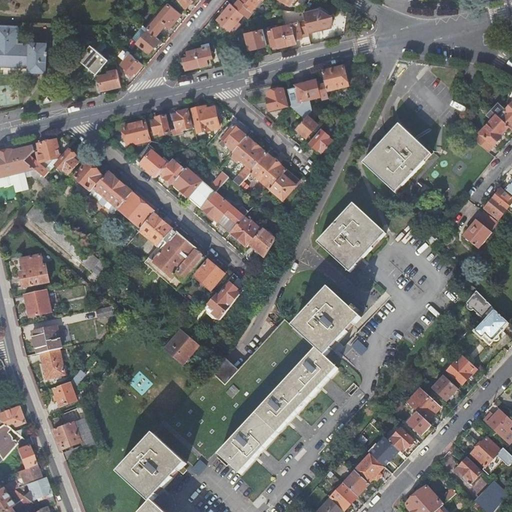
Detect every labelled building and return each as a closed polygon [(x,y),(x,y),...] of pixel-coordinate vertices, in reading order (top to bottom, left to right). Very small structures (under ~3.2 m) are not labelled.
[(177,0),(175,3),(185,11),(193,0),(177,0)] [(238,0),(234,6),(244,15),(248,18),(253,11),(252,10),(261,0),(244,0),(247,2),(245,5),(239,0),(238,0)] [(145,28),(148,30),(157,38),(168,26),(170,28),(182,15),(169,4),(158,17),(157,18),(155,17),(145,28)] [(234,6),(231,4),(218,20),(230,31),(235,24),(238,27),(240,24),(238,22),(244,15),(234,6)] [(320,9),(304,13),(306,21),(309,33),(333,27),(333,17),(320,9)] [(309,33),(306,21),(300,23),(303,38),(310,36),(309,33)] [(28,70),(35,71),(45,71),(46,58),(46,54),(47,54),(48,50),(46,50),(46,42),(29,41),(29,42),(17,42),(18,25),(0,23),(0,64),(28,66),(28,70)] [(300,23),(284,26),(288,45),(297,43),(296,39),(303,38),(300,23)] [(131,39),(137,43),(148,30),(145,28),(142,25),(131,39)] [(288,45),(284,26),(269,30),(273,46),(279,45),(280,47),(288,45)] [(268,45),(264,29),(246,33),(250,49),(268,45)] [(157,38),(148,30),(137,43),(149,53),(160,40),(157,38)] [(90,45),(101,55),(107,47),(96,38),(90,45)] [(96,75),(108,60),(101,55),(90,45),(78,60),(96,75)] [(196,50),(200,66),(208,64),(207,59),(213,58),(210,46),(196,50)] [(187,70),(200,66),(196,50),(188,52),(189,54),(186,54),(186,57),(184,58),(187,70)] [(144,64),(131,53),(122,64),(128,69),(126,72),(132,76),(135,72),(136,73),(144,64)] [(345,67),(323,73),(326,85),(328,92),(333,91),(350,87),(347,75),(345,67)] [(122,85),(118,69),(108,71),(109,73),(99,76),(103,89),(122,85)] [(321,88),(319,89),(317,81),(306,84),(310,100),(322,97),(323,100),(329,99),(328,92),(326,85),(323,85),(321,86),(321,88)] [(307,117),(313,111),(310,100),(306,84),(296,86),(296,89),(294,90),(293,90),(289,91),(293,105),(292,107),(298,113),(300,111),(307,117)] [(507,106),(503,109),(503,110),(505,112),(511,103),(511,88),(511,87),(507,106)] [(270,111),(288,107),(284,90),(275,92),(268,94),(270,99),(267,100),(270,111)] [(479,101),(474,106),(478,109),(483,104),(479,101)] [(498,118),(509,128),(511,130),(511,103),(505,112),(503,110),(503,109),(500,106),(499,107),(497,107),(496,106),(491,111),(491,112),(498,118)] [(215,108),(206,110),(206,107),(193,110),(198,133),(220,128),(217,114),(215,108)] [(172,131),(173,136),(184,134),(183,131),(192,129),(188,111),(174,115),(176,121),(178,130),(172,131)] [(312,120),(319,113),(313,111),(307,117),(305,119),(296,130),(307,139),(318,126),(312,120)] [(300,111),(298,113),(305,119),(307,117),(300,111)] [(474,141),(489,153),(501,139),(500,137),(504,132),(509,128),(498,118),(491,112),(487,116),(492,121),(474,141)] [(155,123),(153,124),(156,135),(160,134),(161,136),(170,134),(166,117),(157,119),(158,123),(155,123)] [(129,146),(151,141),(147,122),(124,127),(126,137),(129,146)] [(226,146),(234,152),(247,137),(235,126),(223,140),(228,144),(226,146)] [(364,165),(396,195),(432,156),(399,126),(364,165)] [(323,152),(332,142),(329,139),(330,138),(323,132),(311,146),(318,152),(320,149),(323,152)] [(251,173),(267,154),(247,137),(234,152),(230,157),(238,164),(240,161),(247,167),(234,182),(239,187),(251,173)] [(40,164),(61,159),(71,147),(66,138),(38,145),(40,151),(41,156),(38,157),(40,164)] [(135,160),(156,178),(167,165),(153,152),(159,144),(152,142),(135,160)] [(46,188),(50,183),(44,178),(26,162),(31,156),(35,151),(34,147),(27,149),(12,153),(0,155),(0,188),(14,184),(16,192),(29,189),(25,172),(30,171),(31,175),(46,188)] [(77,155),(71,150),(70,151),(69,150),(56,167),(62,172),(64,171),(69,175),(79,163),(74,159),(77,155)] [(287,172),(267,154),(251,173),(271,190),(287,172)] [(26,162),(44,178),(49,173),(39,164),(33,159),(31,156),(26,162)] [(174,185),(185,171),(174,161),(161,176),(173,186),(174,185)] [(91,192),(104,178),(87,164),(75,178),(88,190),(88,189),(91,192)] [(216,193),(229,178),(223,173),(210,188),(187,169),(185,171),(174,185),(181,191),(181,192),(189,199),(190,199),(202,209),(216,193)] [(113,215),(118,210),(132,193),(108,172),(104,178),(91,192),(89,195),(113,215)] [(300,183),(287,172),(271,190),(284,201),(300,183)] [(493,200),(507,211),(511,204),(511,198),(501,190),(497,195),(493,200)] [(154,214),(155,213),(132,193),(118,210),(141,229),(154,214)] [(216,193),(202,209),(231,234),(244,218),(249,213),(243,208),(238,213),(216,193)] [(499,220),(507,211),(493,200),(489,204),(486,209),(499,220)] [(386,235),(353,204),(335,224),(317,243),(350,274),(370,252),(386,235)] [(61,228),(34,205),(26,215),(102,279),(110,269),(108,268),(85,248),(61,228)] [(491,232),(498,223),(484,212),(474,225),(464,237),(479,250),(492,233),(491,232)] [(173,230),(154,214),(141,229),(139,231),(158,248),(173,230)] [(250,223),(244,218),(231,234),(247,248),(249,245),(262,231),(251,221),(250,223)] [(206,257),(174,229),(173,230),(158,248),(145,263),(177,291),(206,257)] [(276,240),(263,229),(262,231),(249,245),(265,258),(276,240)] [(426,241),(433,248),(438,241),(432,235),(426,241)] [(20,272),(23,287),(50,282),(46,265),(43,265),(41,255),(21,259),(23,268),(24,272),(20,272)] [(209,261),(195,278),(211,291),(225,275),(209,261)] [(221,320),(232,306),(240,295),(241,295),(239,293),(237,291),(238,290),(230,283),(219,297),(217,295),(208,305),(215,311),(212,313),(221,320)] [(249,423),(220,454),(239,473),(241,474),(338,369),(330,361),(325,357),(361,318),(356,314),(359,311),(355,307),(352,310),(329,288),(293,327),(317,349),(285,383),(267,403),(249,423)] [(47,290),(25,295),(28,311),(30,317),(52,312),(47,290)] [(495,310),(476,291),(467,303),(468,304),(468,305),(467,305),(467,306),(467,307),(468,307),(468,308),(468,309),(469,309),(470,310),(471,310),(472,310),(473,310),(473,309),(485,321),(474,332),(489,346),(491,343),(493,341),(494,341),(495,341),(496,341),(497,341),(498,341),(498,340),(499,340),(499,339),(499,338),(499,337),(499,336),(499,335),(509,324),(495,310)] [(215,311),(208,305),(203,311),(212,319),(221,320),(212,313),(215,311)] [(119,312),(113,307),(96,310),(98,318),(113,315),(112,314),(119,312)] [(32,332),(37,354),(41,353),(59,349),(62,348),(57,326),(43,329),(32,332)] [(184,333),(181,330),(169,344),(164,340),(159,346),(182,366),(199,345),(184,333)] [(59,349),(41,353),(47,379),(54,377),(65,375),(59,349)] [(477,370),(463,356),(448,372),(463,385),(470,377),(477,370)] [(0,381),(8,378),(2,361),(0,359),(0,381)] [(86,374),(81,370),(70,383),(54,389),(57,398),(61,407),(77,401),(73,390),(86,374)] [(453,396),(459,390),(445,377),(433,388),(447,401),(453,396)] [(418,413),(427,422),(434,415),(440,408),(420,390),(407,403),(418,413)] [(0,420),(4,424),(5,425),(13,422),(15,426),(25,423),(18,406),(5,411),(0,412),(0,420)] [(511,427),(511,421),(501,411),(498,414),(495,417),(488,424),(502,437),(510,445),(511,442),(511,432),(509,430),(511,427)] [(426,431),(431,426),(427,422),(418,413),(408,424),(421,436),(426,431)] [(488,424),(495,417),(491,413),(484,421),(488,424)] [(54,429),(62,450),(70,447),(81,442),(73,422),(54,429)] [(0,462),(16,445),(17,444),(16,444),(14,440),(11,441),(10,440),(11,438),(8,434),(7,435),(6,433),(10,428),(5,425),(4,424),(0,426),(0,462)] [(390,442),(403,454),(408,448),(414,442),(401,430),(390,442)] [(162,511),(152,502),(174,479),(187,465),(155,435),(140,452),(119,474),(151,504),(143,511),(162,511)] [(30,436),(23,439),(22,439),(21,439),(16,444),(17,444),(16,445),(25,469),(35,465),(28,446),(33,444),(30,436)] [(485,467),(486,468),(497,456),(501,451),(487,438),(479,446),(471,454),(485,467)] [(511,456),(503,448),(501,451),(497,456),(502,461),(509,467),(511,462),(511,456)] [(356,472),(369,484),(377,476),(385,468),(372,456),(371,455),(355,471),(356,472)] [(497,456),(486,468),(485,467),(483,470),(488,476),(502,461),(497,456)] [(455,472),(470,486),(482,473),(467,459),(461,465),(455,472)] [(25,469),(18,472),(20,478),(23,477),(25,483),(40,477),(35,465),(25,469)] [(356,472),(344,485),(358,498),(364,491),(370,485),(369,484),(356,472)] [(29,491),(23,496),(24,497),(31,502),(32,498),(34,500),(37,499),(37,500),(38,501),(41,500),(41,499),(41,497),(51,493),(45,477),(27,484),(29,491)] [(7,483),(6,484),(14,489),(17,488),(14,480),(7,483)] [(485,511),(494,511),(508,494),(496,483),(476,503),(485,511)] [(0,511),(8,507),(12,505),(24,497),(23,496),(14,489),(6,484),(3,486),(17,499),(11,503),(1,487),(0,487),(0,511)] [(330,499),(343,511),(344,511),(351,505),(358,498),(344,485),(330,499)] [(405,506),(410,511),(435,511),(439,509),(444,505),(427,487),(416,496),(405,506)] [(445,496),(449,500),(456,494),(452,489),(445,496)] [(41,500),(44,507),(46,506),(55,503),(52,496),(41,500)] [(31,502),(24,497),(12,505),(15,509),(24,504),(25,505),(31,502)] [(343,511),(330,499),(318,511),(343,511)]
